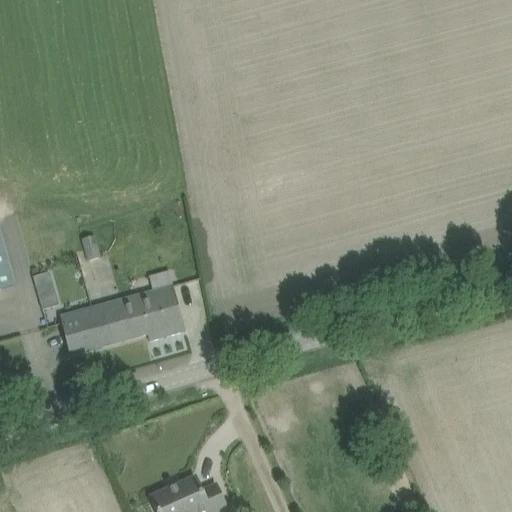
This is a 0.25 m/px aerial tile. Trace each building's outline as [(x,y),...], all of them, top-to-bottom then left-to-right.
[(81,240),(88,262),(103,257),(96,235),(81,240)] [(0,287),(12,284),(0,243),(0,287)] [(186,333),(174,287),(62,318),(71,357),(148,336),(150,343),(186,333)] [(55,292),(39,297),(43,310),(59,306),(55,292)] [(152,499),(157,511),(222,511),(227,510),(216,486),(202,492),(196,479),(152,499)]
